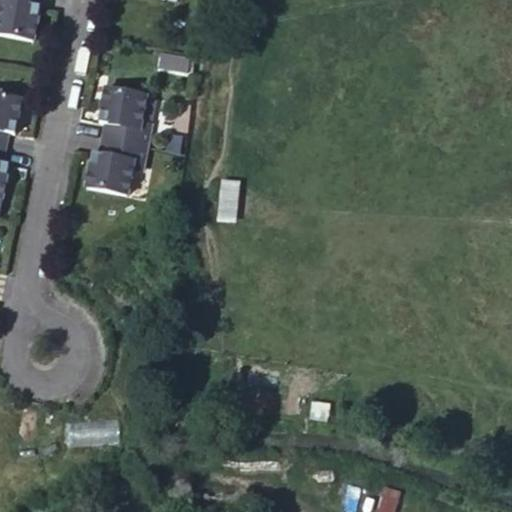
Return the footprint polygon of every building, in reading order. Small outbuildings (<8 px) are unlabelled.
[(34,0),(0,0),(0,31),(34,38),(41,5),(34,3),(34,0)] [(108,137),(152,146),(156,123),(146,121),(152,94),(111,86),(104,121),(111,122),(108,137)] [(0,143),(9,146),(12,131),(19,132),(26,98),(0,92),(0,143)] [(147,169),(152,146),(108,137),(105,153),(98,152),(92,186),(132,194),(137,168),(147,169)] [(9,146),(0,144),(0,196),(6,197),(13,163),(6,161),(9,146)] [(238,227),(241,185),(221,184),(219,226),(238,227)]
